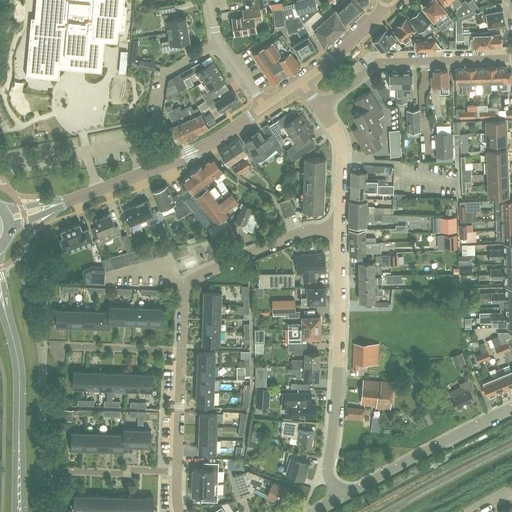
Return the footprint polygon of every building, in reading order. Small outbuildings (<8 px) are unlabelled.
[(33,14),(27,73),(60,76),(61,65),(102,69),(105,38),(118,39),(119,27),(125,28),(128,2),(125,2),(125,0),(37,0),(36,14),(33,14)] [(293,0),(295,5),(283,8),(283,11),(284,20),(300,16),(303,22),(309,17),(316,10),(316,8),(317,8),(315,0),(293,0)] [(324,46),(346,27),(345,25),(363,9),(355,0),(345,0),(325,18),(318,9),(316,10),(309,17),(316,26),(314,28),(324,46)] [(449,16),(436,0),(428,0),(427,1),(428,3),(423,7),(442,30),(447,27),(442,21),(449,16)] [(459,17),(472,12),(468,6),(466,7),(462,2),(461,0),(440,0),(444,5),(451,0),(455,7),(458,5),(462,10),(457,15),(459,17)] [(473,0),(470,0),(467,2),(469,5),(468,6),(472,12),(480,9),(473,0)] [(488,26),(505,23),(502,9),(496,10),(495,4),(487,5),(481,9),(483,21),(487,21),(488,26)] [(160,13),(175,11),(175,5),(159,7),(160,13)] [(232,19),(235,34),(255,30),(254,20),(261,19),(259,7),(243,10),(244,17),(232,19)] [(283,8),(273,9),(275,26),(285,25),(283,11),(283,8)] [(418,31),(419,30),(424,36),(428,32),(424,26),(430,21),(420,9),(418,10),(416,10),(413,13),(413,14),(408,19),(418,31)] [(483,21),(481,9),(473,12),(456,19),(456,32),(462,32),(462,20),(475,16),(476,22),(483,21)] [(166,21),(168,32),(188,29),(186,17),(168,20),(167,14),(163,15),(164,22),(166,21)] [(300,57),(316,48),(308,35),(310,34),(303,22),(300,16),(284,20),(286,28),(288,34),(297,31),(301,39),(292,44),(300,57)] [(393,30),(402,41),(403,40),(405,43),(411,38),(409,35),(415,30),(406,19),(398,25),(398,26),(393,30)] [(163,51),(180,48),(180,47),(183,45),(182,42),(190,41),(188,29),(168,32),(169,42),(162,43),(163,51)] [(395,50),(395,38),(391,33),(389,34),(385,30),(374,40),(374,41),(374,42),(373,43),(374,44),(374,45),(375,46),(376,46),(377,46),(378,46),(379,46),(382,50),(389,44),(389,50),(395,50)] [(501,44),(501,41),(500,34),(490,34),(490,31),(482,32),(483,47),(495,47),(495,42),(496,42),(499,44),(501,44)] [(471,48),(483,47),(482,32),(475,32),(475,35),(464,35),(464,43),(470,43),(471,48)] [(416,49),(434,49),(434,48),(440,48),(440,46),(431,34),(426,38),(427,39),(415,39),(416,49)] [(130,64),(138,66),(139,62),(136,61),(139,40),(133,40),(130,64)] [(285,44),(273,52),(287,74),(299,65),(285,44)] [(261,46),(251,54),(260,67),(271,83),(281,76),(261,46)] [(155,63),(139,60),(139,62),(138,66),(154,69),(155,63)] [(202,68),(196,72),(202,82),(219,71),(213,61),(202,68)] [(497,89),(507,89),(507,83),(511,83),(511,74),(507,74),(506,66),(498,67),(499,82),(497,82),(497,89)] [(190,67),(179,73),(183,79),(189,76),(194,73),(190,67)] [(476,90),(476,83),(476,67),(465,68),(466,93),(467,93),(466,90),(476,90)] [(486,67),(476,67),(476,83),(482,83),(483,93),(487,92),(486,67)] [(491,83),(497,82),(499,82),(498,67),(486,67),(487,92),(491,92),(491,83)] [(462,93),(466,93),(465,68),(455,68),(455,84),(462,84),(462,93)] [(440,70),(439,69),(435,69),(434,70),(433,70),(434,76),(431,76),(432,85),(441,85),(441,93),(448,93),(447,70),(440,70)] [(396,102),(401,102),(402,102),(401,72),(398,72),(396,70),(392,70),(391,72),(390,72),(390,88),(396,88),(396,102)] [(402,106),(407,106),(407,96),(412,95),(412,72),(411,72),(409,70),(406,70),(404,72),(401,72),(402,102),(401,102),(402,106)] [(202,95),(205,100),(216,93),(212,88),(225,80),(219,71),(202,82),(206,87),(202,90),(204,93),(202,95)] [(93,84),(131,88),(133,78),(94,73),(93,84)] [(179,73),(174,77),(178,83),(183,80),(183,79),(179,73)] [(166,89),(175,84),(172,78),(168,80),(166,89)] [(389,95),(383,83),(376,87),(382,99),(389,95)] [(232,90),(230,91),(219,98),(216,93),(205,100),(197,105),(201,111),(209,106),(211,110),(218,106),(221,111),(238,100),(232,90)] [(375,118),(383,114),(370,91),(354,100),(361,111),(353,115),(360,126),(356,129),(358,132),(355,134),(366,153),(381,144),(375,133),(382,129),(375,118)] [(492,107),(487,107),(488,117),(495,117),(495,116),(498,116),(498,98),(491,98),(492,107)] [(191,104),(186,107),(197,133),(208,128),(201,112),(195,115),(191,104)] [(179,105),(173,108),(186,138),(197,133),(186,107),(180,109),(179,105)] [(477,108),(477,105),(467,106),(467,118),(475,118),(474,117),(477,117),(477,108)] [(487,107),(477,108),(477,117),(480,117),(480,118),(488,117),(487,107)] [(186,138),(173,108),(167,111),(173,125),(168,127),(175,143),(186,138)] [(407,131),(421,131),(420,109),(406,110),(407,131)] [(464,109),(456,109),(456,118),(460,118),(467,118),(467,111),(464,111),(464,109)] [(216,122),(210,113),(203,117),(209,126),(216,122)] [(279,119),(274,122),(269,125),(273,133),(276,136),(281,133),(279,130),(285,125),(291,134),(308,123),(302,114),(292,120),(290,117),(287,119),(284,115),(279,119)] [(486,120),(487,132),(507,131),(507,119),(486,120)] [(291,147),(295,153),(312,141),(305,146),(301,140),(314,132),(308,123),(291,134),(297,142),(295,144),(291,147)] [(394,157),(406,156),(405,130),(393,130),(394,157)] [(244,138),(245,140),(244,141),(256,161),(275,148),(278,153),(284,150),(280,145),(281,144),(276,136),(273,133),(264,139),(259,131),(251,137),(249,135),(244,138)] [(487,132),(487,150),(500,149),(499,144),(508,143),(507,131),(487,132)] [(453,155),(452,133),(434,133),(435,147),(436,147),(437,156),(453,155)] [(238,138),(229,145),(237,158),(247,152),(238,138)] [(316,146),(312,141),(295,153),(289,157),(293,162),(316,146)] [(228,164),(237,158),(229,145),(219,151),(228,164)] [(508,149),(500,149),(487,150),(488,162),(508,161),(508,149)] [(202,164),(202,165),(213,180),(223,171),(212,157),(202,165),(202,164)] [(325,158),(304,158),(304,171),(325,172),(325,158)] [(246,159),(240,163),(245,170),(250,167),(246,159)] [(488,174),(508,173),(509,171),(508,161),(488,162),(488,174)] [(240,163),(232,168),(239,174),(245,170),(240,163)] [(465,163),(461,163),(461,175),(471,175),(471,169),(465,169),(465,163)] [(193,193),(192,194),(195,198),(207,189),(204,186),(213,180),(202,165),(183,179),(193,193)] [(304,171),(303,184),(325,185),(325,172),(304,171)] [(351,171),(350,184),(393,185),(394,178),(385,178),(384,179),(367,179),(367,172),(351,171)] [(508,173),(488,174),(488,186),(509,186),(508,173)] [(471,175),(461,175),(462,186),(466,186),(471,186),(471,175)] [(204,186),(207,189),(195,198),(192,194),(183,201),(184,205),(186,203),(201,221),(208,228),(214,237),(228,228),(219,217),(222,215),(216,205),(214,201),(223,195),(213,180),(204,186)] [(303,184),(303,197),(324,198),(325,185),(303,184)] [(366,190),(377,190),(376,193),(393,193),(393,185),(350,184),(350,196),(351,196),(366,196),(366,190)] [(193,211),(201,221),(186,203),(184,205),(183,201),(182,198),(180,199),(178,194),(172,196),(167,185),(152,192),(160,209),(173,204),(179,218),(193,211)] [(509,186),(488,186),(489,197),(510,196),(509,186)] [(230,192),(224,197),(223,195),(214,201),(216,205),(222,215),(219,217),(228,228),(232,226),(225,217),(230,213),(228,211),(238,203),(230,192)] [(405,194),(397,194),(397,198),(393,198),(393,206),(405,206),(405,194)] [(303,197),(302,211),(324,211),(324,198),(303,197)] [(284,200),(290,215),(296,213),(289,198),(284,200)] [(511,199),(495,200),(496,210),(511,209),(511,199)] [(149,225),(155,223),(152,213),(147,200),(124,209),(130,224),(146,218),(149,225)] [(284,200),(278,203),(284,218),(290,215),(284,200)] [(349,212),(374,213),(393,214),(393,207),(382,207),(374,207),(374,206),(366,206),(366,201),(350,200),(349,212)] [(474,211),(474,201),(459,202),(460,205),(459,205),(460,212),(466,211),(474,211)] [(254,233),(254,232),(260,219),(253,216),(255,213),(251,211),(252,207),(243,203),(235,221),(243,225),(242,227),(254,233)] [(162,215),(160,209),(152,213),(155,223),(161,220),(164,218),(162,215)] [(511,209),(496,210),(496,220),(511,219),(511,209)] [(374,213),(349,212),(349,225),(365,225),(366,219),(381,220),(381,221),(398,222),(398,214),(393,214),(374,213)] [(95,220),(97,227),(92,229),(98,243),(104,240),(105,243),(107,244),(109,244),(111,243),(113,242),(113,240),(112,237),(121,234),(118,226),(115,227),(110,214),(95,220)] [(458,216),(441,216),(442,231),(458,231),(458,216)] [(511,229),(511,219),(496,220),(496,230),(511,229)] [(155,223),(160,232),(163,240),(169,238),(167,235),(161,220),(155,223)] [(80,224),(62,231),(64,237),(60,239),(65,249),(68,248),(70,253),(94,243),(88,228),(82,230),(80,224)] [(511,239),(511,229),(496,230),(497,240),(511,239)] [(349,230),(349,242),(375,242),(375,238),(365,238),(365,230),(350,230),(349,230)] [(133,250),(127,235),(127,233),(121,235),(128,253),(133,250)] [(457,234),(444,234),(444,247),(458,247),(457,234)] [(381,253),(381,242),(375,242),(349,242),(349,255),(350,255),(365,255),(365,253),(381,253)] [(490,249),(490,254),(511,253),(511,242),(503,243),(504,249),(490,249)] [(164,243),(156,245),(159,257),(167,255),(164,243)] [(156,245),(150,247),(153,259),(159,257),(156,245)] [(150,247),(144,249),(147,260),(153,259),(150,247)] [(264,252),(266,257),(278,253),(276,247),(264,252)] [(147,260),(144,249),(137,251),(140,262),(147,260)] [(137,251),(130,252),(133,264),(140,262),(137,251)] [(125,253),(128,265),(133,264),(130,252),(125,253)] [(316,283),(315,272),(325,271),(324,253),(302,255),(303,273),(302,273),(303,285),(316,283)] [(504,258),(504,263),(511,262),(511,253),(490,254),(490,258),(504,258)] [(124,266),(121,255),(115,256),(118,268),(124,266)] [(397,255),(376,255),(376,261),(382,261),(382,265),(397,265),(397,255)] [(467,255),(459,255),(459,265),(475,265),(474,255),(467,255)] [(115,256),(110,258),(112,268),(112,269),(118,268),(115,256)] [(110,258),(103,259),(105,270),(112,268),(110,258)] [(359,262),(359,276),(381,276),(381,265),(373,265),(373,262),(359,262)] [(490,269),(490,274),(511,273),(511,262),(504,263),(504,268),(490,269)] [(104,283),(105,271),(88,271),(88,283),(104,283)] [(295,273),(259,273),(259,287),(295,287),(295,273)] [(511,283),(511,273),(490,274),(478,274),(478,279),(505,278),(505,283),(511,283)] [(392,283),(403,283),(403,275),(396,275),(396,282),(392,282),(392,283)] [(359,276),(359,289),(378,288),(378,283),(381,282),(381,276),(359,276)] [(491,293),(482,293),(482,297),(511,296),(511,286),(505,286),(505,292),(491,293)] [(315,303),(325,303),(325,294),(326,294),(326,289),(325,289),(325,287),(302,288),(302,304),(308,304),(308,305),(315,304),(315,303)] [(382,289),(378,289),(378,288),(359,289),(360,301),(374,301),(374,295),(383,295),(382,289)] [(204,304),(220,305),(221,292),(205,291),(204,304)] [(499,301),(499,307),(506,307),(511,306),(511,296),(482,297),(479,298),(479,302),(499,301)] [(380,297),(380,302),(376,302),(376,309),(388,309),(388,297),(380,297)] [(295,300),(273,300),(273,316),(288,315),(288,311),(295,311),(295,300)] [(204,317),(220,318),(220,305),(204,304),(204,317)] [(96,310),(95,327),(108,327),(108,322),(109,305),(108,305),(108,311),(96,310)] [(109,305),(108,322),(122,322),(122,306),(109,305)] [(122,306),(122,322),(135,323),(135,306),(122,306)] [(148,307),(135,306),(135,323),(148,323),(148,307)] [(244,306),(237,306),(237,314),(244,314),(244,319),(249,319),(249,306),(244,306)] [(480,313),(480,317),(511,316),(511,306),(506,307),(500,307),(501,312),(480,313)] [(148,307),(148,323),(161,324),(162,307),(148,307)] [(69,326),(70,309),(56,309),(56,325),(69,326)] [(70,309),(69,326),(82,326),(83,310),(70,309)] [(83,310),(82,326),(95,327),(96,310),(83,310)] [(321,317),(319,317),(319,316),(302,316),(302,323),(288,324),(288,329),(319,328),(319,323),(321,323),(321,317)] [(511,326),(511,316),(480,317),(480,322),(492,322),(498,322),(498,327),(511,326)] [(203,330),(220,331),(220,318),(204,317),(203,330)] [(320,337),(320,335),(321,335),(321,330),(320,330),(319,328),(288,329),(289,342),(288,342),(302,342),(302,337),(320,337)] [(264,343),(264,329),(255,329),(255,343),(264,343)] [(220,331),(203,330),(203,343),(219,344),(220,331)] [(497,336),(504,352),(510,349),(506,339),(510,338),(509,332),(505,332),(501,332),(496,332),(497,336)] [(497,354),(504,352),(497,336),(492,338),(497,354)] [(306,342),(302,342),(288,342),(288,350),(306,350),(306,342)] [(481,354),(484,360),(490,357),(487,350),(484,342),(478,344),(481,353),(481,354)] [(358,363),(378,364),(378,343),(353,343),(352,369),(358,370),(358,363)] [(198,365),(214,365),(215,352),(199,351),(198,365)] [(451,356),(455,367),(462,365),(466,364),(461,352),(451,356)] [(319,354),(306,353),(305,360),(299,360),(299,361),(292,361),(292,365),(319,366),(319,354)] [(478,363),(484,360),(481,354),(481,353),(475,356),(478,363)] [(198,378),(214,378),(214,365),(198,365),(198,378)] [(299,376),(301,378),(304,378),(304,379),(318,380),(319,366),(292,365),(292,372),(299,373),(299,376)] [(503,368),(499,370),(507,388),(511,386),(511,369),(511,370),(504,373),(503,368)] [(86,387),(87,371),(74,370),(73,386),(86,387)] [(507,388),(499,370),(496,371),(497,373),(496,373),(497,376),(491,378),(497,392),(507,388)] [(87,371),(86,387),(99,387),(100,371),(87,371)] [(100,371),(99,387),(112,387),(113,372),(100,371)] [(126,372),(113,372),(112,387),(125,388),(126,372)] [(139,373),(126,372),(125,388),(138,388),(139,373)] [(152,373),(139,373),(138,388),(152,389),(152,373)] [(197,391),(213,391),(214,378),(198,378),(197,391)] [(417,379),(409,378),(407,378),(406,388),(424,389),(424,380),(417,380),(417,379)] [(486,392),(488,396),(497,392),(491,378),(485,380),(484,378),(479,380),(484,393),(486,392)] [(376,405),(376,407),(390,409),(393,382),(381,380),(381,382),(364,380),(361,403),(376,405)] [(449,392),(457,408),(473,400),(468,391),(472,389),(468,380),(459,384),(461,387),(449,392)] [(255,406),(263,407),(264,387),(257,387),(255,406)] [(213,391),(197,391),(197,404),(213,405),(213,391)] [(306,416),(315,416),(316,404),(310,403),(310,400),(311,400),(311,393),(283,394),(282,405),(292,406),(291,417),(305,418),(306,416)] [(364,408),(347,406),(345,419),(363,421),(364,408)] [(74,410),(64,409),(64,420),(73,421),(74,410)] [(200,426),(217,427),(217,413),(201,413),(200,426)] [(379,433),(381,418),(372,417),(370,431),(379,433)] [(297,438),(296,445),(311,447),(313,432),(297,429),(298,421),(283,420),(280,435),(290,436),(290,437),(297,438)] [(200,439),(216,440),(217,427),(200,426),(200,439)] [(137,445),(137,429),(124,428),(124,433),(124,444),(137,445)] [(151,429),(137,429),(137,445),(150,445),(151,429)] [(84,448),(85,432),(71,431),(71,448),(84,448)] [(259,443),(261,432),(252,431),(250,442),(259,443)] [(85,432),(84,448),(97,449),(98,432),(85,432)] [(98,432),(97,449),(110,449),(111,433),(98,432)] [(124,433),(111,433),(110,449),(124,449),(124,444),(124,433)] [(216,440),(200,439),(199,452),(216,453),(216,440)] [(267,446),(248,442),(247,442),(246,448),(252,450),(265,453),(267,446)] [(286,473),(293,475),(303,479),(304,476),(306,477),(307,473),(305,472),(308,463),(299,460),(300,454),(289,451),(287,457),(290,458),(288,464),(289,464),(286,473)] [(191,481),(218,482),(218,462),(206,462),(205,468),(193,468),(193,473),(191,473),(191,481)] [(235,475),(240,495),(253,491),(257,484),(269,490),(267,495),(281,502),(288,489),(256,474),(248,471),(235,475)] [(217,501),(218,482),(191,481),(191,489),(192,489),(192,494),(205,495),(204,501),(217,501)] [(87,511),(88,495),(74,495),(74,511),(87,511)] [(88,495),(87,511),(100,511),(101,495),(88,495)] [(101,495),(100,511),(111,511),(113,511),(114,496),(101,495)] [(114,496),(113,511),(126,511),(127,496),(114,496)] [(139,511),(140,497),(127,496),(126,511),(139,511)] [(140,497),(139,511),(152,511),(153,497),(140,497)] [(231,508),(236,505),(235,500),(227,502),(231,508)]
